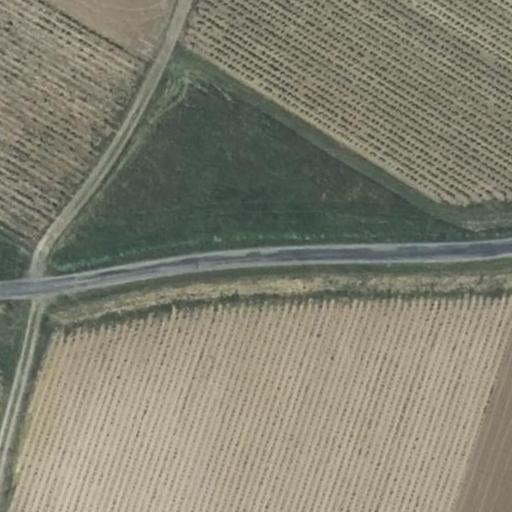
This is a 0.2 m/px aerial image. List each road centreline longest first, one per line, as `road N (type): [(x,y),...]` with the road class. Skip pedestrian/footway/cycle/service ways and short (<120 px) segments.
road 1 (unclassified): [(0,296),(208,267),(511,252)]
road 2 (track): [(188,0),(159,78),(41,255),(42,293)]
road 3 (track): [(0,472),(42,293)]
